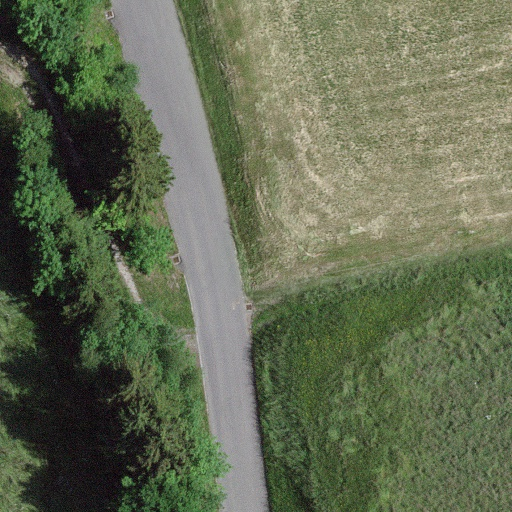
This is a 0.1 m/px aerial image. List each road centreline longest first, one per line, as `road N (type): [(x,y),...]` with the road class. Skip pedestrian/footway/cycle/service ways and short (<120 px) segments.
road 1 (unclassified): [(141,0),(210,247),(245,511)]
road 2 (track): [(0,47),(23,60),(40,89),(153,313),(222,336)]
